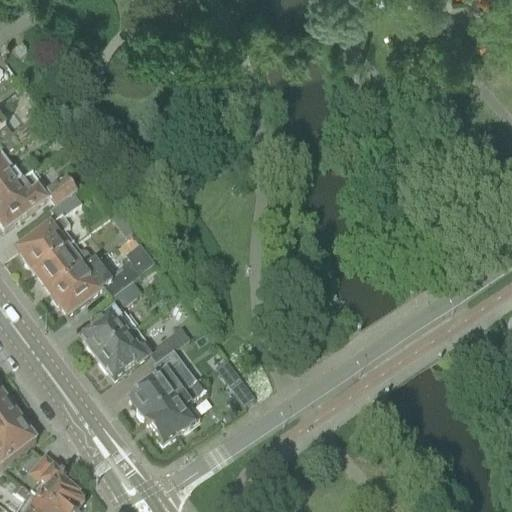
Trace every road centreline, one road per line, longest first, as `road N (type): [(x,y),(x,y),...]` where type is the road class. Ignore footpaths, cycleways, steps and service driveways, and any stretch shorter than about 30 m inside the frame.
road 1 (residential): [(511,262),(149,500)]
road 2 (secondary): [(98,446),(0,315)]
